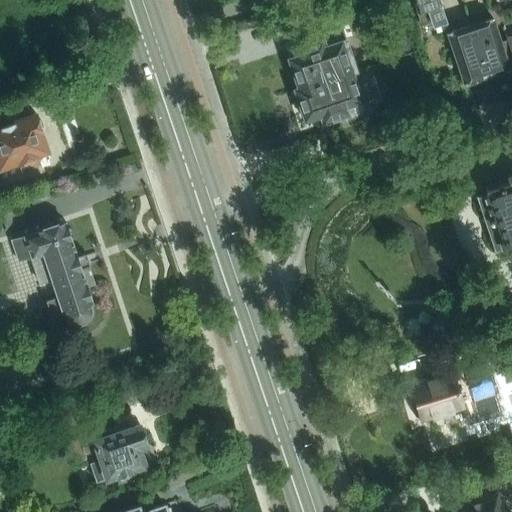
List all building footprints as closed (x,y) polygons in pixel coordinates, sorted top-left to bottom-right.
[(439,0),(413,0),(421,26),(430,23),(431,27),(447,22),(439,0)] [(511,40),(510,42),(508,35),(499,37),(492,18),(447,32),(464,83),(502,71),(511,99),(511,40)] [(299,55),(287,58),(297,89),(354,70),(340,28),(320,35),(321,39),(296,47),(299,55)] [(404,41),(398,43),(396,48),(397,52),(407,49),(404,41)] [(297,89),(293,90),(304,120),(319,115),(322,123),(345,115),(347,119),(364,113),(351,72),(354,71),(354,70),(297,89)] [(452,102),(443,106),(447,119),(457,116),(452,102)] [(407,116),(412,132),(440,123),(435,107),(407,116)] [(22,169),(49,160),(40,131),(41,130),(41,128),(42,127),(42,125),(42,124),(42,122),(41,121),(40,120),(39,119),(38,118),(37,117),(35,117),(34,114),(0,125),(0,166),(19,161),(22,169)] [(511,174),(509,175),(510,177),(496,182),(498,188),(487,191),(488,194),(480,196),(499,251),(506,249),(507,251),(511,249),(511,174)] [(88,267),(90,266),(85,252),(76,256),(70,239),(71,238),(72,237),(72,235),(72,234),(72,232),(72,231),(71,229),(70,228),(69,227),(67,227),(66,226),(65,222),(12,240),(19,260),(31,255),(40,281),(51,277),(58,295),(47,299),(53,316),(69,311),(72,314),(75,317),(79,319),(83,320),(86,316),(87,312),(88,308),(88,304),(93,302),(87,286),(94,283),(88,267)] [(457,389),(473,384),(470,375),(454,380),(452,373),(410,385),(420,419),(462,407),(457,389)] [(144,440),(147,438),(144,430),(140,428),(139,425),(126,429),(124,424),(92,434),(92,436),(83,439),(81,436),(61,445),(74,466),(87,461),(85,453),(97,449),(101,460),(91,463),(97,481),(116,475),(119,483),(137,476),(134,469),(144,465),(138,447),(146,444),(144,440)] [(511,495),(511,492),(510,485),(511,484),(511,456),(487,464),(494,485),(477,490),(479,495),(451,503),(453,511),(501,511),(498,500),(511,495)]
